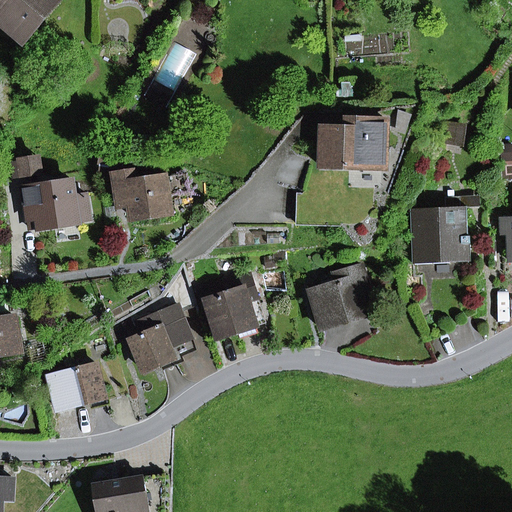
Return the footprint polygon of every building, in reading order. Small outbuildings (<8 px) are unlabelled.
[(0,0),(0,12),(29,38),(61,0),(0,0)] [(385,170),(386,120),(347,119),(347,127),(323,127),(322,168),(385,170)] [(449,123),(446,141),(460,143),(462,125),(449,123)] [(511,159),(511,145),(500,146),(501,161),(511,160),(511,159)] [(120,168),(122,156),(100,153),(98,164),(102,165),(109,166),(120,168)] [(20,161),(22,175),(41,172),(39,158),(20,161)] [(101,173),(108,174),(109,166),(102,165),(101,173)] [(133,219),(171,213),(169,196),(191,193),(188,175),(136,182),(134,172),(115,175),(120,205),(130,204),(133,219)] [(75,197),(73,182),(25,189),(31,229),(91,220),(87,195),(75,197)] [(471,262),(470,237),(468,237),(467,208),(461,208),(461,197),(445,198),(446,209),(412,210),(413,264),(471,262)] [(467,208),(481,207),(481,197),(461,197),(461,208),(467,208)] [(354,321),(352,315),(374,309),(362,267),(322,279),(324,284),(310,288),(323,331),(354,321)] [(259,334),(255,323),(266,320),(251,275),(199,291),(208,322),(214,323),(219,339),(238,333),(241,340),(259,334)] [(448,326),(449,328),(435,334),(419,302),(415,304),(433,341),(455,331),(454,328),(477,314),(475,277),(470,278),(471,312),(459,317),(460,320),(448,326)] [(177,363),(175,359),(197,350),(179,306),(139,323),(144,335),(131,340),(145,372),(161,365),(163,368),(177,363)] [(352,315),(354,321),(376,314),(374,309),(352,315)] [(0,355),(21,352),(15,317),(0,319),(0,355)] [(92,406),(107,402),(97,365),(65,373),(74,407),(91,402),(92,406)] [(164,511),(166,475),(93,486),(97,511),(164,511)] [(0,511),(1,511),(2,500),(13,501),(14,479),(0,478),(0,511)]
